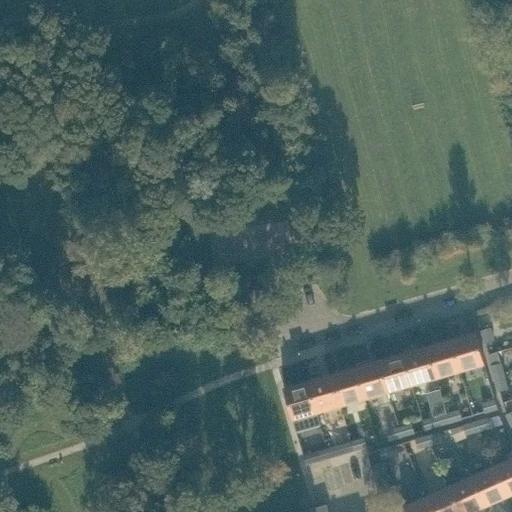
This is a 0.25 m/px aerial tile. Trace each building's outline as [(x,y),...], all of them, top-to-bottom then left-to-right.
[(486,343),(495,340),(491,327),(482,330),(486,343)] [(461,370),(485,363),(476,331),(452,339),(461,370)] [(437,377),(461,370),(452,339),(428,346),(437,377)] [(413,384),(437,377),(428,346),(404,352),(413,384)] [(390,391),(413,384),(404,352),(380,359),(390,391)] [(366,398),(390,391),(380,359),(356,366),(366,398)] [(496,378),(505,375),(502,362),(492,365),(496,378)] [(342,405),(366,398),(356,366),(333,373),(342,405)] [(318,412),(342,405),(333,373),(309,380),(318,412)] [(505,375),(496,378),(500,391),(509,388),(505,375)] [(320,420),(318,412),(309,380),(284,387),(296,426),(320,420)] [(485,412),(499,408),(496,399),(483,403),(485,412)] [(474,415),(485,412),(483,403),(471,406),(474,415)] [(448,413),(450,422),(463,419),(460,409),(448,413)] [(437,426),(450,422),(448,413),(434,417),(437,426)] [(477,421),(479,430),(492,426),(489,417),(477,421)] [(466,434),(479,430),(477,421),(464,425),(466,434)] [(400,427),(403,436),(415,433),(413,423),(400,427)] [(389,440),(403,436),(400,427),(387,431),(389,440)] [(429,435),(431,444),(444,440),(442,431),(429,435)] [(418,448),(431,444),(429,435),(416,439),(418,448)] [(352,441),(355,450),(368,446),(365,437),(352,441)] [(333,457),(355,450),(352,441),(330,447),(333,457)] [(383,458),(396,455),(393,445),(380,449),(383,458)] [(307,464),(333,457),(330,447),(304,455),(307,464)] [(509,495),(511,494),(511,457),(495,465),(509,495)] [(486,506),(509,495),(495,465),(473,475),(486,506)] [(461,511),(471,511),(486,506),(473,475),(450,485),(461,511)] [(434,511),(461,511),(450,485),(427,495),(434,511)] [(406,511),(434,511),(427,495),(404,506),(406,511)]
